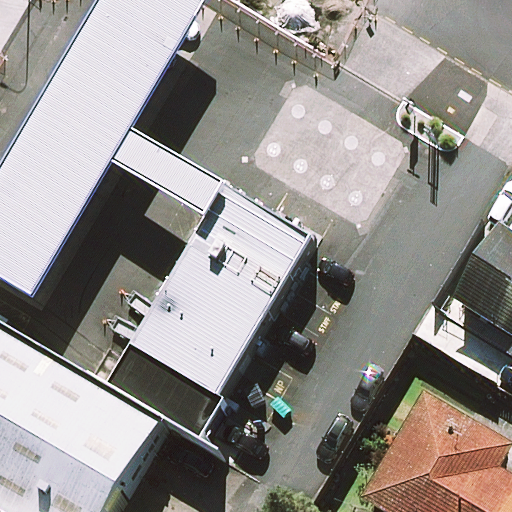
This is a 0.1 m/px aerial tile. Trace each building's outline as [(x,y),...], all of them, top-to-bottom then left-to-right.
[(219,13),(195,0),(116,0),(0,198),(0,288),(40,314),(119,178),(213,232),(235,198),(140,144),(219,13)] [(318,248),(235,198),(213,232),(137,355),(224,407),(318,248)] [(511,242),(501,235),(456,307),(511,342),(511,242)] [(113,396),(0,332),(0,511),(123,511),(171,430),(113,396)] [(224,407),(137,355),(124,378),(113,396),(171,430),(207,451),(218,432),(230,411),(224,407)] [(511,457),(511,448),(428,399),(366,505),(377,511),(511,511),(511,481),(501,475),(511,457)]
